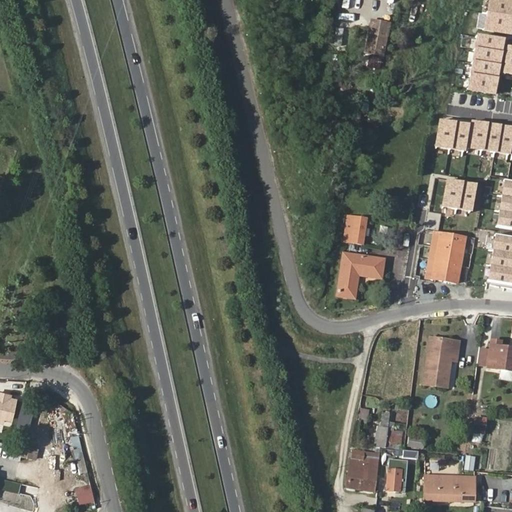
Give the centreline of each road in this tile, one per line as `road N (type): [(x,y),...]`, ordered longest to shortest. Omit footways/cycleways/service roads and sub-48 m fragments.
road 1 (residential): [(230,0),(292,274),(309,317),(336,329),(470,302),(511,306)]
road 2 (primary): [(75,0),(194,511)]
road 3 (primary): [(236,511),(118,0)]
road 4 (residential): [(0,371),(61,373),(86,393),(112,506)]
